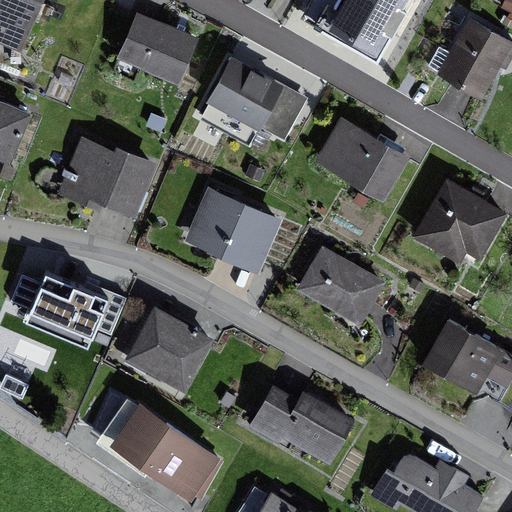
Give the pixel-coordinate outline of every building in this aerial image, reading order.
[(43,0),(0,0),(0,39),(24,49),(43,0)] [(410,0),(343,0),(324,33),(376,62),(410,0)] [(511,43),(511,36),(473,15),(439,73),(482,97),(511,43)] [(196,44),(137,17),(117,60),(177,87),(196,44)] [(309,95),(230,55),(198,118),(253,146),(263,126),(287,138),(309,95)] [(31,110),(0,98),(0,157),(11,162),(31,110)] [(411,154),(340,116),(317,159),(388,197),(411,154)] [(153,160),(81,136),(62,192),(134,217),(153,160)] [(505,210),(448,177),(415,234),(461,260),(467,250),(478,257),(505,210)] [(281,220),(207,188),(187,235),(260,267),(281,220)] [(387,283),(321,247),(299,288),(364,324),(387,283)] [(112,299),(45,269),(24,317),(91,347),(112,299)] [(213,339),(157,307),(129,355),(185,387),(213,339)] [(511,353),(449,318),(425,360),(481,391),(489,376),(511,388),(511,353)] [(22,339),(0,384),(24,396),(39,365),(45,368),(52,354),(22,339)] [(298,402),(273,389),(252,426),(282,443),(286,435),(337,464),(357,427),(302,396),(298,402)] [(220,454),(136,398),(110,436),(194,493),(220,454)] [(438,472),(411,456),(389,469),(372,499),(394,511),(401,511),(404,507),(412,511),(470,511),(477,501),(460,491),(467,479),(442,465),(438,472)] [(296,511),(271,496),(260,511),(296,511)]
